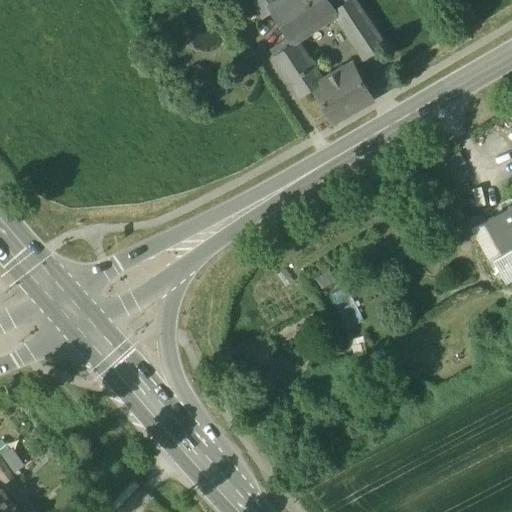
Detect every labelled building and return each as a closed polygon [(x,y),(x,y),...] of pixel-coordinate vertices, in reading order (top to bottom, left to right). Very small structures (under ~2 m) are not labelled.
[(284,0),(272,8),(292,39),(334,12),(332,9),(325,0),(284,0)] [(350,36),(365,59),(385,46),(354,0),(345,0),(337,6),(354,33),(350,36)] [(273,58),(300,98),(315,87),(315,86),(321,83),(295,43),(273,58)] [(315,87),(333,119),(371,97),(353,65),(321,83),(315,86),(315,87)] [(511,205),(483,222),(502,255),(511,249),(511,205)] [(492,261),(506,284),(511,280),(511,249),(502,255),(492,261)] [(0,511),(19,511),(2,489),(0,489),(0,511)]
